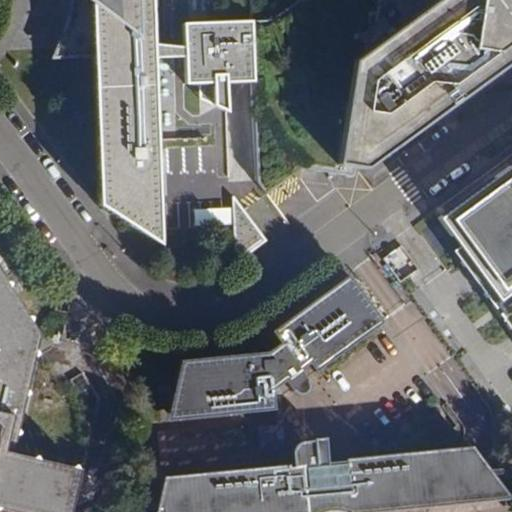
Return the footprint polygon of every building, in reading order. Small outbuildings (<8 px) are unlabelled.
[(75,0),(67,0),(64,21),(49,59),(68,58),(65,53),(63,50),(62,46),(62,43),(63,41),(65,40),(68,39),(71,38),(76,37),(75,0)] [(251,59),(250,22),(181,23),(181,47),(150,44),(148,0),(75,0),(76,37),(71,38),(68,39),(65,40),(63,41),(62,43),(62,46),(63,50),(65,53),(68,58),(90,57),(96,203),(100,209),(158,245),(150,60),(182,59),(184,84),(196,84),(210,91),(211,107),(226,113),(224,85),(253,84),(251,59)] [(511,0),(299,0),(271,21),(250,22),(251,59),(253,84),(258,184),(267,197),(302,170),(352,178),(353,169),(365,170),(381,158),(377,153),(388,144),(392,150),(421,128),(417,122),(433,111),(437,116),(443,112),(439,107),(455,95),(459,100),(464,96),(460,91),(465,87),(467,88),(469,88),(472,88),(473,85),(474,83),(473,82),(477,79),(480,84),(486,80),(483,74),(498,64),(501,69),(508,64),(504,59),(511,53),(511,0)] [(501,69),(498,64),(483,74),(486,80),(501,69)] [(480,84),(477,79),(473,82),(474,83),(473,85),(472,88),(469,88),(467,88),(465,87),(460,91),(464,96),(480,84)] [(210,91),(196,84),(197,101),(211,107),(210,91)] [(459,100),(455,95),(439,107),(443,112),(459,100)] [(437,116),(433,111),(417,122),(421,128),(437,116)] [(392,150),(388,144),(377,153),(381,158),(392,150)] [(511,170),(509,166),(493,177),(495,179),(442,218),(441,216),(437,219),(458,246),(453,250),(484,292),(483,293),(487,299),(488,298),(493,305),(498,301),(507,313),(502,317),(507,324),(506,325),(509,330),(511,329),(511,331),(511,170)] [(263,241),(231,198),(232,244),(235,252),(242,253),(244,256),(263,241)] [(0,508),(14,511),(70,511),(80,469),(77,468),(76,466),(73,465),(72,467),(38,459),(36,457),(33,456),(30,457),(12,454),(16,435),(18,434),(19,432),(17,430),(25,396),(27,396),(28,392),(26,391),(35,356),(37,356),(37,353),(35,352),(39,337),(31,324),(32,321),(30,317),(26,316),(9,289),(11,285),(9,283),(0,271),(0,508)] [(380,325),(345,276),(335,283),(266,332),(271,338),(276,345),(264,353),(260,354),(177,361),(167,403),(168,421),(272,411),(273,398),(269,392),(281,384),(287,392),(292,395),(297,395),(303,393),(304,391),(305,386),(303,381),(380,325)] [(276,345),(271,338),(261,345),(260,354),(264,353),(276,345)] [(287,392),(281,384),(269,392),(273,398),(280,397),(287,392)] [(283,451),(280,426),(255,428),(258,453),(283,451)] [(324,464),(321,439),(295,443),(293,446),(289,455),(288,461),(289,469),(286,470),(284,466),(159,478),(150,511),(328,511),(331,511),(332,511),(385,511),(507,500),(468,447),(324,464)]
